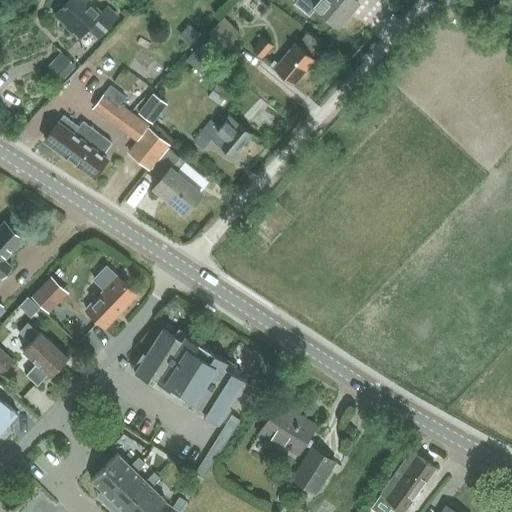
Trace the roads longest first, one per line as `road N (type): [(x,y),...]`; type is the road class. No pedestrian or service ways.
road 1 (tertiary): [(511,468),(371,390),(184,269)]
road 2 (unclassified): [(184,269),(427,0)]
road 3 (unclassified): [(0,469),(184,269)]
road 4 (tertiary): [(184,269),(0,152)]
